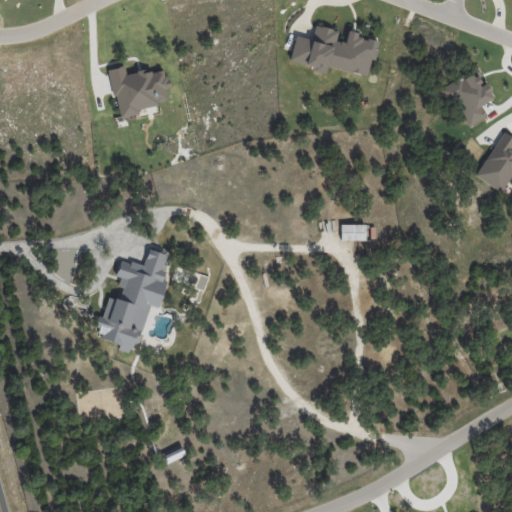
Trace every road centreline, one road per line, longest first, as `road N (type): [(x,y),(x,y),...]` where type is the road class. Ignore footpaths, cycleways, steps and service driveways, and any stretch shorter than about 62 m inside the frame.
road 1 (residential): [(511,39),(401,0),(78,12),(0,35)]
road 2 (residential): [(511,406),(318,511)]
